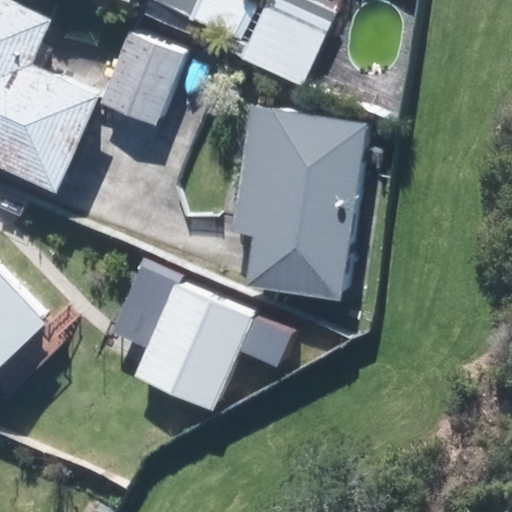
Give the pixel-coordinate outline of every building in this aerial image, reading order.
[(58,14),(23,0),(0,0),(0,159),(64,187),(105,92),(37,63),(58,14)] [(169,0),(199,13),(204,0),(169,0)] [(340,9),(319,0),(270,0),(246,52),(307,80),(340,9)] [(160,121),(188,48),(135,28),(107,101),(160,121)] [(372,119),(254,103),(236,234),(259,237),(253,284),(349,296),(372,119)] [(0,262),(0,367),(53,316),(0,262)] [(144,264),(116,330),(152,345),(140,374),(218,406),(258,311),(144,264)]
